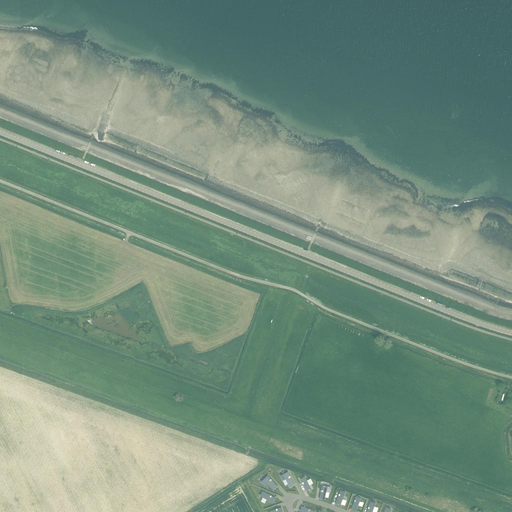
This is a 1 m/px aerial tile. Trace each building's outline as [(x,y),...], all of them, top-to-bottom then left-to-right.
[(280,475),(283,480),(285,479),(288,483),(289,486),(294,484),(291,477),(290,476),(290,475),(288,471),(288,472),(287,472),(285,473),(281,476),(280,475)] [(262,482),(266,486),(268,484),(274,490),(278,487),(273,481),(272,480),(268,476),(268,477),(264,481),(264,480),(263,481),(263,482),(262,482)] [(300,479),(302,482),(302,483),(303,484),(302,484),(303,484),(307,492),(307,491),(308,490),(309,490),(310,490),(310,489),(311,489),(309,485),(307,480),(305,477),(300,479)] [(321,491),(319,498),(320,498),(325,499),(325,497),(326,491),(329,492),(331,487),(330,487),(325,486),(323,485),(323,486),(322,485),(321,490),(321,489),(321,490),(321,491),(320,491),(321,491)] [(340,490),(335,503),(336,503),(337,504),(339,504),(340,505),(345,492),(341,490),(340,490)] [(263,492),(261,496),(266,498),(266,499),(273,502),(275,498),(263,492)] [(354,501),(351,509),(353,510),(355,510),(356,511),(357,507),(357,506),(358,505),(360,501),(361,498),(361,497),(361,498),(360,498),(357,496),(356,496),(355,500),(354,500),(355,500),(354,501)] [(368,508),(366,511),(372,511),(374,506),(375,503),(371,501),(369,506),(368,506),(368,507),(368,508)]
